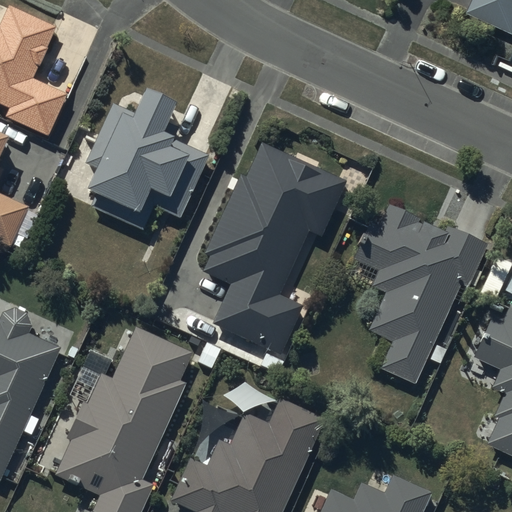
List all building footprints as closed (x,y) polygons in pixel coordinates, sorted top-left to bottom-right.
[(511,0),(478,0),(470,18),(511,37),(511,0)] [(0,110),(9,115),(5,124),(48,143),(67,100),(33,85),(56,32),(8,11),(0,29),(0,110)] [(143,102),(134,118),(112,109),(85,171),(97,176),(85,203),(93,207),(90,214),(143,236),(154,213),(156,207),(164,210),(160,217),(178,224),(208,162),(173,147),(178,133),(167,130),(174,115),(143,102)] [(0,248),(10,252),(27,213),(0,198),(0,181),(2,176),(0,174),(0,162),(5,151),(0,148),(0,248)] [(238,180),(202,261),(207,263),(200,279),(228,292),(210,331),(279,362),(301,313),(276,302),(306,238),(319,244),(344,188),(259,148),(244,182),(238,180)] [(391,347),(378,375),(413,390),(458,291),(466,292),(485,251),(403,220),(386,211),(377,232),(367,230),(351,266),(377,276),(369,292),(383,299),(366,337),(391,347)] [(490,322),(471,364),(497,375),(489,393),(502,400),(491,422),(495,424),(483,451),(511,464),(511,312),(509,311),(500,327),(490,322)] [(0,486),(60,354),(28,339),(31,331),(27,320),(14,314),(3,319),(0,325),(0,486)] [(70,447),(54,482),(99,502),(94,511),(141,511),(151,491),(139,486),(183,390),(177,387),(190,358),(133,332),(110,384),(101,380),(87,410),(83,408),(66,445),(70,447)] [(281,511),(320,425),(278,406),(267,431),(242,420),(228,451),(217,446),(205,471),(188,463),(168,507),(179,511),(281,511)] [(422,511),(429,498),(391,481),(382,499),(359,489),(351,505),(328,494),(320,511),(422,511)]
